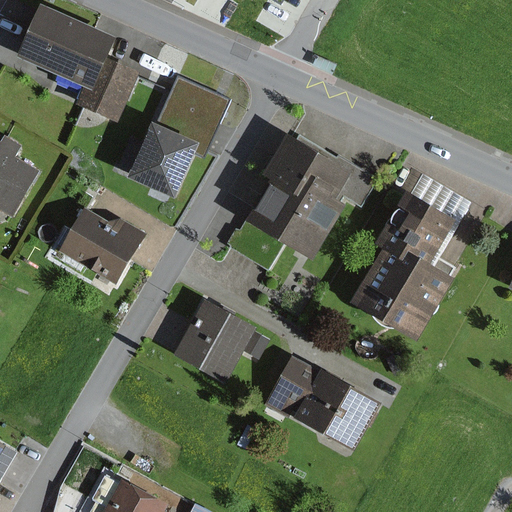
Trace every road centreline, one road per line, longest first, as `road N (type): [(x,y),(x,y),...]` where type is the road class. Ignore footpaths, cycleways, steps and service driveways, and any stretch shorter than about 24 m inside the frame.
road 1 (residential): [(29,511),(287,76)]
road 2 (residential): [(511,176),(287,76)]
road 3 (residential): [(287,76),(108,0)]
